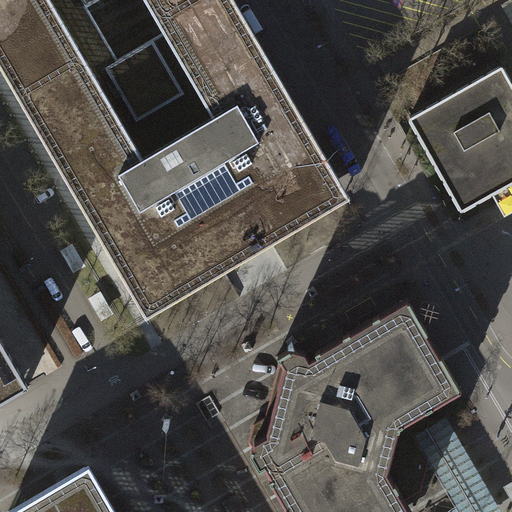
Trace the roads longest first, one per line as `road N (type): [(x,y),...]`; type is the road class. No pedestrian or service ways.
road 1 (unclassified): [(115,382),(405,214)]
road 2 (residential): [(281,0),(405,214)]
road 3 (unclassified): [(0,183),(115,382)]
road 4 (unclassified): [(405,214),(511,387)]
road 5 (unclassified): [(0,449),(115,382)]
